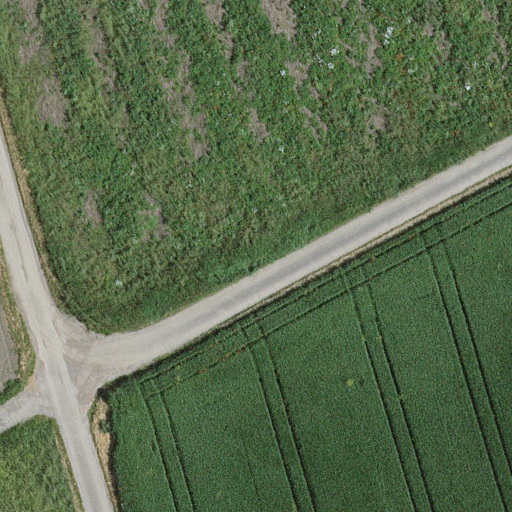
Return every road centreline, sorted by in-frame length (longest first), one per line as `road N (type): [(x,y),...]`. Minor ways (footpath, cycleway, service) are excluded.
road 1 (track): [(0,421),(511,152)]
road 2 (unclassified): [(0,174),(102,511)]
